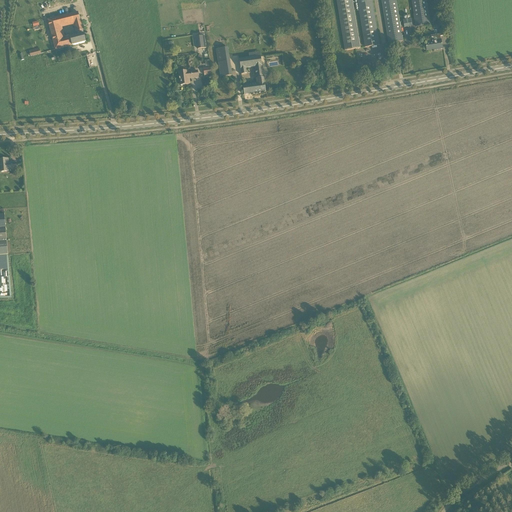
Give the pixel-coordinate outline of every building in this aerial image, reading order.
[(336,0),(345,50),(360,48),(351,0),(336,0)] [(357,0),(365,47),(379,45),(371,0),(357,0)] [(389,44),(403,41),(402,36),(396,0),(381,0),(388,39),(389,44)] [(410,0),(415,27),(430,24),(426,0),(410,0)] [(78,12),(48,20),(55,50),(86,42),(78,12)] [(404,28),(412,27),(410,18),(403,20),(404,28)] [(198,49),(206,48),(204,36),(196,37),(198,49)] [(442,49),(441,40),(432,42),(426,42),(427,50),(434,49),(434,50),(442,49)] [(30,57),(41,55),(39,48),(29,51),(30,57)] [(229,55),(228,48),(227,48),(220,49),(216,50),(217,57),(220,77),(232,76),(231,71),(224,72),(221,56),(229,55)] [(266,92),(261,56),(249,58),(239,59),(241,75),(245,74),(244,68),(255,67),(256,83),(243,85),(244,95),(266,92)] [(359,70),(378,67),(377,57),(358,60),(359,70)] [(188,72),(187,71),(179,72),(180,85),(189,84),(188,77),(192,77),(192,78),(198,77),(197,71),(188,72)] [(9,165),(8,159),(0,159),(0,164),(1,164),(1,172),(10,171),(10,170),(17,169),(16,162),(11,163),(12,165),(9,165)] [(7,241),(4,209),(0,209),(0,255),(8,255),(7,241)]
